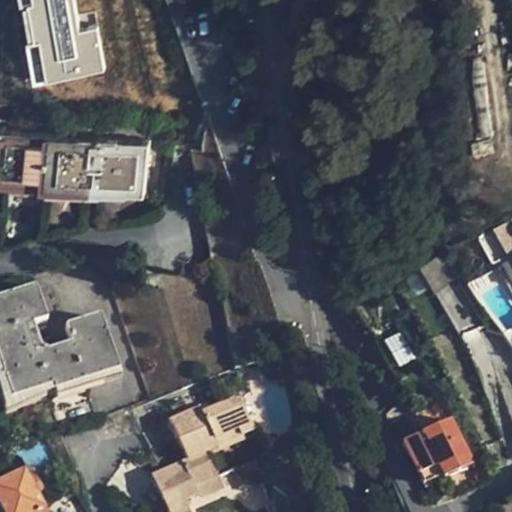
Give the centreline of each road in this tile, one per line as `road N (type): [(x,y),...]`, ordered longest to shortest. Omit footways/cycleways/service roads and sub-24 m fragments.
road 1 (unclassified): [(356,511),(284,126),(271,0)]
road 2 (unknown): [(175,218),(63,231),(0,256)]
road 3 (unknown): [(99,511),(103,429),(117,416),(159,406)]
